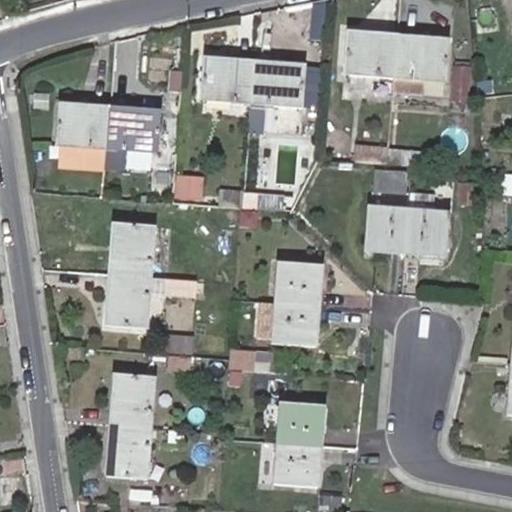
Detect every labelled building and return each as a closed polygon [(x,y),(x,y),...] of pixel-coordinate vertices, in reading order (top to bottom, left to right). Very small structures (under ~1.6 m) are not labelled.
[(430,43),(431,33),(422,33),(421,42),(430,43)] [(396,80),(399,40),(350,37),(347,76),(396,80)] [(421,42),(399,40),(396,80),(395,95),(423,97),(424,82),(445,83),(448,44),(430,43),(421,42)] [(252,106),(255,65),(206,62),(203,102),(252,106)] [(252,106),(250,132),(265,133),(267,107),(301,110),(304,69),(255,65),(252,106)] [(58,147),(107,151),(110,111),(62,107),(58,147)] [(110,111),(107,151),(157,156),(161,115),(110,111)] [(355,164),(390,166),(390,165),(390,161),(391,153),(391,150),(357,148),(355,164)] [(424,155),(391,153),(390,161),(390,165),(423,168),(424,155)] [(411,186),(412,169),(389,168),(373,167),(372,183),(411,186)] [(410,213),(407,257),(445,259),(448,217),(433,216),(435,197),(411,195),(410,213)] [(367,254),(407,257),(410,213),(350,209),(348,244),(368,245),(367,254)] [(115,229),(111,278),(151,280),(154,232),(115,229)] [(280,267),(277,305),(320,308),(322,272),(280,267)] [(151,280),(111,278),(107,327),(147,330),(150,296),(196,300),(197,283),(151,280)] [(320,308),(277,305),(274,345),(316,348),(320,308)] [(193,357),(195,340),(168,337),(166,356),(193,357)] [(111,427),(152,430),(157,383),(115,379),(111,427)] [(282,408),(279,442),(323,445),(325,411),(282,408)] [(148,481),(152,430),(111,427),(107,477),(148,481)] [(323,445),(279,442),(275,486),(319,490),(323,445)]
